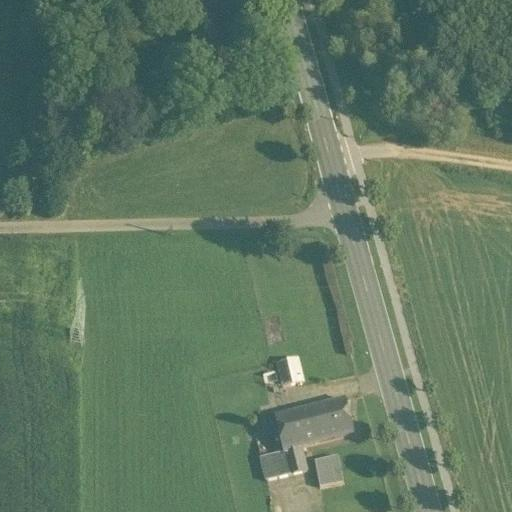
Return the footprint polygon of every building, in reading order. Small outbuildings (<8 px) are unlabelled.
[(245,0),(180,0),(187,27),(194,51),(217,46),(211,21),(249,11),(245,0)] [(303,384),(293,341),(273,346),(284,389),(303,384)] [(346,402),(276,420),(285,455),(301,451),(307,449),(308,453),(315,451),(314,447),(355,437),(346,402)] [(285,455),(261,461),(267,484),(307,474),(301,451),(285,455)] [(340,472),(337,460),(320,464),(323,476),(340,472)] [(340,472),(323,476),(325,488),(343,485),(340,472)]
